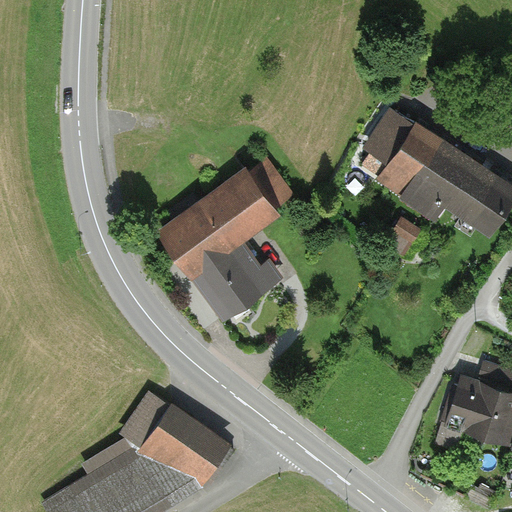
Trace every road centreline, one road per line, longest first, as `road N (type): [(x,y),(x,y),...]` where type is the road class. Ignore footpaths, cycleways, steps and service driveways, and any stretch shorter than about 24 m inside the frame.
road 1 (secondary): [(369,499),(231,393),(128,288),(90,201),(81,146),(84,0)]
road 2 (residential): [(369,499),(424,392),(511,260)]
road 3 (track): [(290,438),(194,511)]
